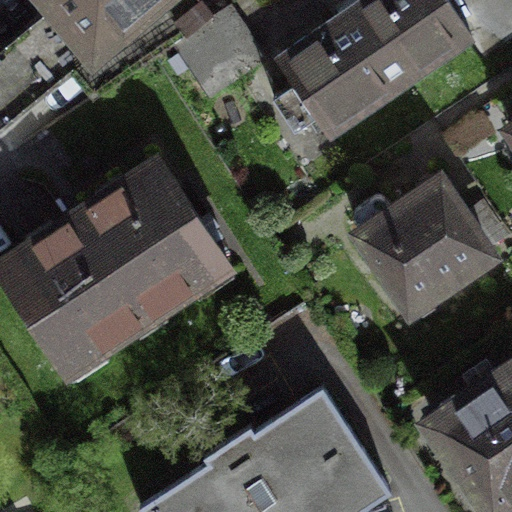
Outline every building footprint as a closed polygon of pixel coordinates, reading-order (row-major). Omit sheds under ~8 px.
[(46,0),(50,4),(0,45),(0,128),(72,70),(95,96),(173,42),(209,18),(204,8),(215,0),(46,0)] [(448,2),(446,0),(356,0),(277,54),(329,130),(471,34),(448,2)] [(511,0),(451,0),(448,2),(471,34),(484,53),(511,33),(511,0)] [(261,60),(225,7),(209,18),(173,42),(209,95),(261,60)] [(226,260),(159,158),(0,262),(0,270),(63,367),(226,260)] [(490,252),(438,175),(391,207),(382,194),(376,192),(353,207),(353,214),(362,226),(359,228),(413,308),(425,311),(433,306),(434,294),(432,291),(490,252)] [(511,498),(511,364),(432,419),(495,510),(511,498)] [(348,511),(387,487),(321,386),(253,431),(249,425),(205,454),(209,459),(142,503),(147,511),(348,511)]
